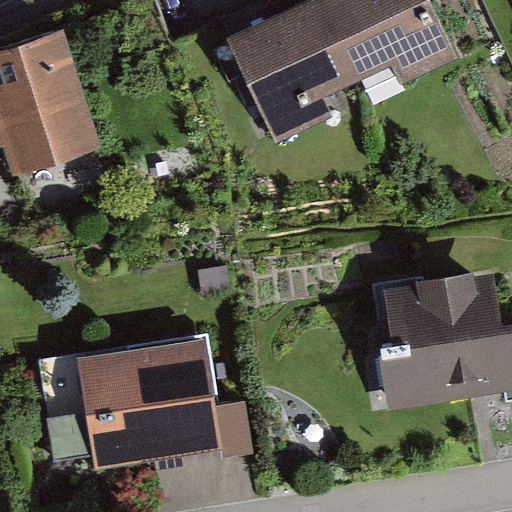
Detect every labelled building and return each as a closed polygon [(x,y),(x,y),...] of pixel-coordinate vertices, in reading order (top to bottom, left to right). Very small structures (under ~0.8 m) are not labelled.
[(378,92),(333,0),(315,0),(248,32),(296,132),(378,92)] [(458,54),(430,0),(333,0),(378,92),(458,54)] [(100,136),(62,31),(0,53),(0,151),(7,170),(100,136)] [(493,266),(364,286),(382,402),(486,386),(489,407),(511,403),(511,323),(502,325),(493,266)] [(203,337),(47,366),(67,477),(224,449),(203,337)]
